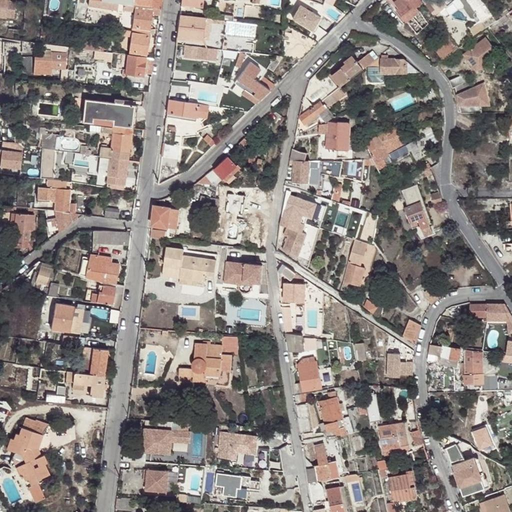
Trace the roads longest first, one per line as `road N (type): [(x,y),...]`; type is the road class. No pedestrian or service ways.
road 1 (residential): [(306,511),(271,254),(298,77)]
road 2 (residential): [(509,295),(446,304),(429,317),(418,349),(429,441),(460,511)]
road 3 (residential): [(103,511),(141,228)]
road 4 (residential): [(350,25),(399,44),(447,93),(448,191)]
road 5 (residential): [(298,77),(180,185),(145,193)]
road 6 (residential): [(145,193),(170,0)]
road 7 (residential): [(19,265),(84,218),(141,228)]
road 8 (residential): [(509,295),(448,191)]
